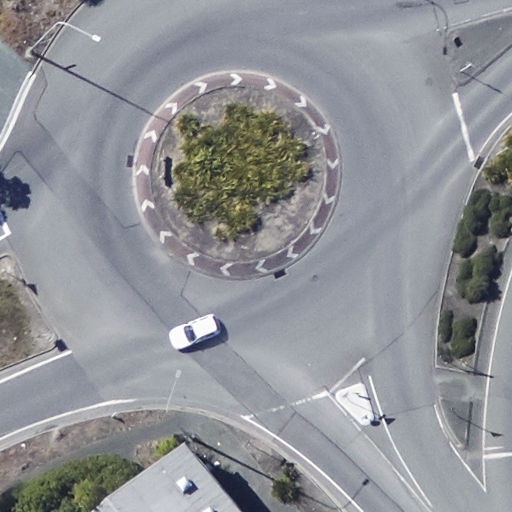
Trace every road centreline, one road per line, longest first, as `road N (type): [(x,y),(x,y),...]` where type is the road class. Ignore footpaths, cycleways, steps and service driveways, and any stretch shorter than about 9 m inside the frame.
road 1 (tertiary): [(83,186),(92,133),(117,86),(156,49),(204,26),(255,20),(305,29),(332,44)]
road 2 (tertiary): [(425,498),(309,397),(228,350)]
road 3 (tertiary): [(397,263),(425,498)]
road 4 (tertiary): [(203,346),(155,323),(116,286),(91,239),(83,186)]
road 5 (trunk): [(203,346),(45,383),(0,404)]
road 6 (tertiary): [(397,263),(331,339),(228,350)]
road 7 (tertiary): [(332,44),(404,33),(504,0)]
road 8 (tertiary): [(332,44),(386,90),(412,155)]
road 9 (tertiary): [(511,67),(412,155)]
